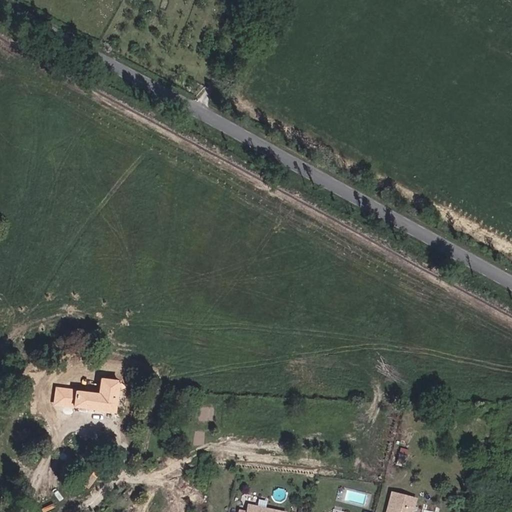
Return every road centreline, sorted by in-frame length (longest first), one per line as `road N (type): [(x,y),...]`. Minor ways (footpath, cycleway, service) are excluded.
road 1 (tertiary): [(6,0),(146,87),(511,287)]
road 2 (unknown): [(265,0),(198,116)]
